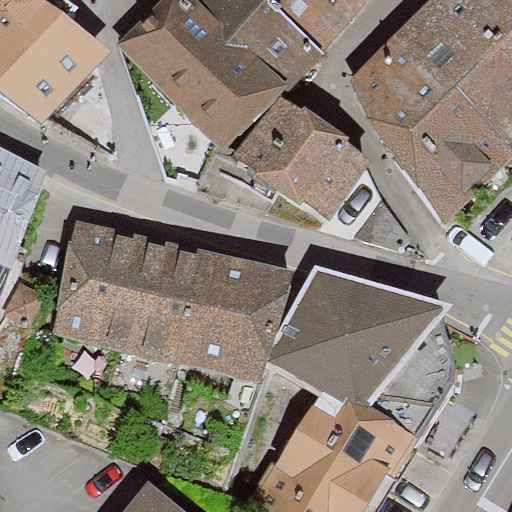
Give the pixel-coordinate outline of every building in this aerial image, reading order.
[(0,0),(0,101),(47,134),(112,65),(35,5),(40,0),(0,0)] [(290,110),(189,0),(181,0),(128,51),(237,165),(290,110)] [(260,0),(189,0),(290,110),(329,62),(260,0)] [(382,0),(260,0),(329,62),(382,0)] [(511,176),(511,0),(451,0),(343,112),(459,232),(511,176)] [(379,177),(290,110),(237,165),(333,238),(379,177)] [(55,188),(0,159),(0,275),(5,279),(55,188)] [(291,279),(81,236),(64,330),(271,374),(291,279)] [(347,408),(282,511),(384,511),(482,353),(432,317),(322,281),(271,374),(347,408)] [(172,511),(151,493),(134,511),(172,511)]
